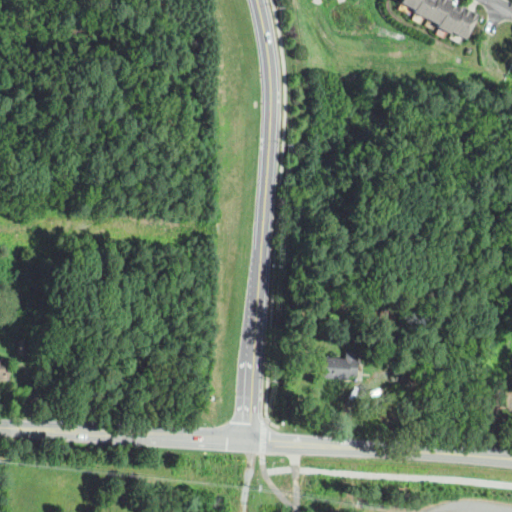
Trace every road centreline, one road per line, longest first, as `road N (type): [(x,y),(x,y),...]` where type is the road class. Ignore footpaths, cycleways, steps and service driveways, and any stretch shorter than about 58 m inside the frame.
road 1 (secondary): [(258,0),(270,87),(261,241)]
road 2 (secondary): [(249,440),(470,455)]
road 3 (secondary): [(261,241),(249,440)]
road 4 (secondary): [(124,434),(249,440)]
road 5 (secondary): [(0,426),(124,434)]
